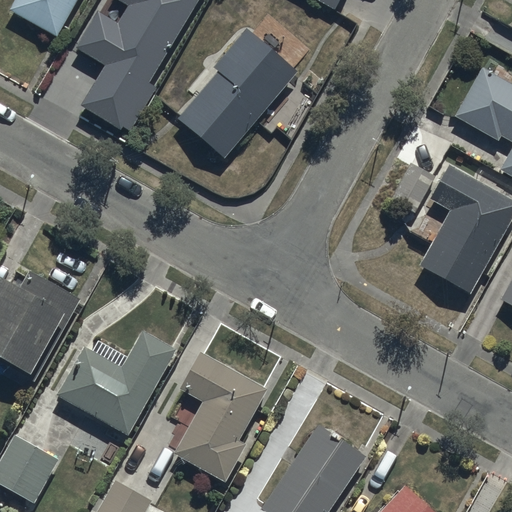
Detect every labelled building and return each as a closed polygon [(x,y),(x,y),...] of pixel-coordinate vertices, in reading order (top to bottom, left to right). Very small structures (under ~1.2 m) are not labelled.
[(61,41),(84,0),(29,0),(19,18),(61,41)] [(119,0),(115,7),(131,16),(120,32),(104,23),(83,58),(107,74),(83,111),(131,141),(158,97),(152,93),(206,0),(119,0)] [(344,0),(312,0),(336,14),(344,0)] [(296,83),(249,43),(218,80),(223,84),(185,129),(227,164),(296,83)] [(511,95),(484,80),(461,123),(500,144),(503,140),(511,144),(511,169),(508,178),(511,180),(511,95)] [(417,214),(433,185),(413,174),(396,205),(417,214)] [(475,303),(511,234),(511,210),(452,179),(435,210),(455,221),(425,276),(475,303)] [(1,280),(0,282),(0,364),(28,381),(65,318),(70,321),(80,303),(29,273),(19,290),(1,280)] [(84,348),(56,398),(127,438),(176,351),(142,332),(127,359),(98,342),(92,352),(84,348)] [(182,392),(167,417),(189,429),(175,455),(224,481),(244,446),(237,442),(266,392),(200,353),(179,390),(182,392)] [(317,426),(260,511),(328,511),(365,458),(317,426)] [(15,436),(0,461),(0,484),(34,505),(59,462),(15,436)] [(153,503),(115,481),(97,511),(160,511),(150,506),(153,503)] [(430,511),(404,486),(379,511),(430,511)]
